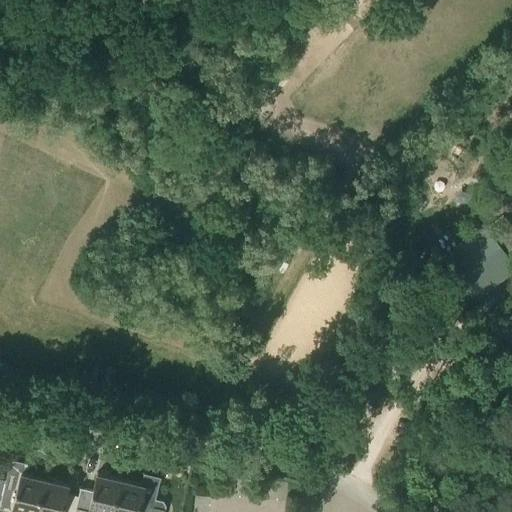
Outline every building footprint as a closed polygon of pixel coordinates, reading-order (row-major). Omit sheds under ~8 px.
[(496,214),(511,206),(511,189),(490,199),(496,214)] [(475,296),(511,266),(511,261),(482,223),(442,255),(475,296)] [(304,268),(266,344),(279,350),(278,351),(291,358),(303,335),(319,343),(346,289),(304,268)] [(36,510),(45,476),(20,470),(17,481),(5,478),(0,498),(0,505),(12,509),(13,504),(36,510)] [(113,511),(121,477),(97,471),(93,488),(80,485),(76,502),(75,511),(113,511)] [(74,511),(75,511),(76,502),(65,499),(69,483),(45,476),(36,510),(43,511),(74,511)] [(163,511),(166,503),(163,498),(142,493),(145,483),(121,477),(113,511),(116,511),(163,511)]
